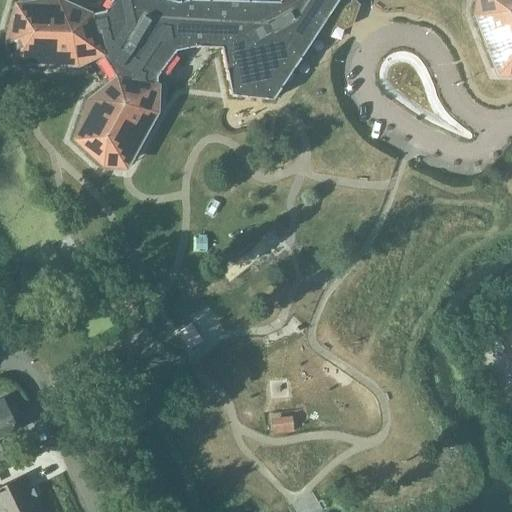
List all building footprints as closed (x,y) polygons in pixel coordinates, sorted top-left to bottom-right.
[(91,12),(64,0),(29,0),(12,2),(2,42),(12,66),(77,68),(100,58),(94,64),(109,81),(85,99),(71,139),(101,168),(126,170),(158,113),(159,86),(155,83),(155,76),(159,70),(166,76),(178,59),(172,54),(175,50),(194,46),(221,47),(231,95),(272,99),(323,21),(340,29),(352,25),(360,6),(353,0),(473,0),(472,17),(495,76),(511,77),(511,0),(248,0),(248,1),(230,0),(184,0),(177,1),(171,0),(110,0),(110,2),(106,0),(102,0),(99,5),(106,8),(104,10),(93,14),(91,12)] [(191,325),(177,334),(189,351),(199,344),(194,337),(198,335),(191,325)] [(0,402),(0,438),(16,430),(3,402),(0,402)] [(271,419),(272,423),(273,435),(293,432),(291,417),(271,419)] [(0,455),(0,461),(2,466),(13,461),(8,452),(0,455)] [(0,511),(41,511),(26,478),(0,489),(0,511)]
